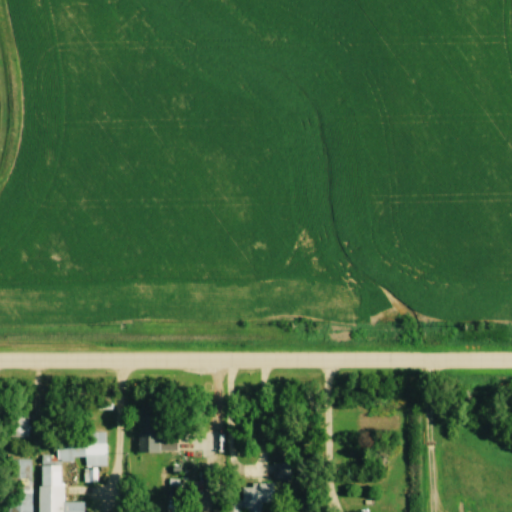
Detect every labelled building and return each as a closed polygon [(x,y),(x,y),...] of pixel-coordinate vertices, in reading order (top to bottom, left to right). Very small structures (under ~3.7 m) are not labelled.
[(8,436),(27,436),(27,401),(8,401),(8,436)] [(175,429),(161,429),(161,407),(137,407),(136,452),(174,452),(175,429)] [(84,465),(105,465),(104,431),(83,431),(83,433),(55,434),(56,457),(84,457),(84,465)] [(288,478),(288,463),(271,463),(271,478),(288,478)] [(60,465),(37,465),(37,511),(81,511),(82,501),(60,501),(60,465)] [(258,511),(259,502),(272,502),(271,483),(237,483),(237,492),(226,493),(226,511),(258,511)]
